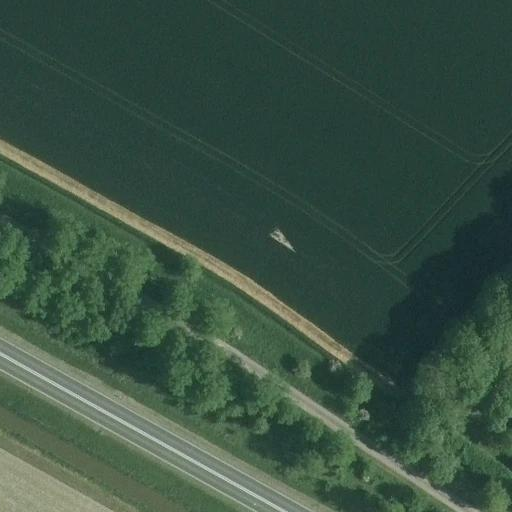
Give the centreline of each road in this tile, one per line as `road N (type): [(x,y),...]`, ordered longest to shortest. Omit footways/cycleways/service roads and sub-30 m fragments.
road 1 (unclassified): [(467,511),(195,325),(0,211)]
road 2 (trunk): [(283,511),(0,354)]
